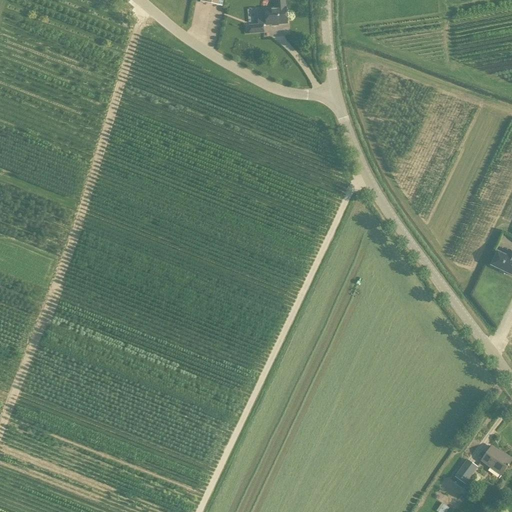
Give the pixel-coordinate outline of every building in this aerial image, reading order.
[(273,0),(274,9),(264,10),(265,26),(286,24),(284,0),(273,0)] [(263,33),(262,25),(248,26),(248,34),(263,33)] [(506,256),(498,252),(492,266),(511,275),(511,252),(509,251),(506,256)] [(491,447),(481,461),(501,475),(511,459),(503,454),(503,455),(491,447)] [(465,485),(478,467),(467,459),(454,477),(465,485)] [(436,510),(439,511),(445,511),(449,508),(442,503),(436,510)]
